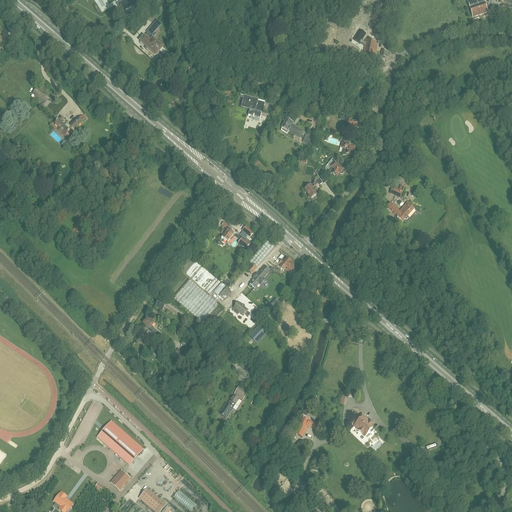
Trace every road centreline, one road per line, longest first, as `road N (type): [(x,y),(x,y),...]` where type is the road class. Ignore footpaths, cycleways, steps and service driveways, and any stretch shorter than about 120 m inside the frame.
road 1 (primary): [(224,193),(511,439)]
road 2 (primary): [(5,0),(224,193)]
road 3 (primary): [(234,181),(19,0)]
road 4 (primary): [(511,427),(305,244)]
road 5 (track): [(108,354),(220,197)]
road 6 (residential): [(374,116),(325,95),(188,74)]
road 7 (unclassified): [(0,500),(46,472),(108,354)]
road 8 (unclassified): [(374,116),(383,77),(412,47),(455,30),(511,27)]
road 9 (unclassified): [(305,244),(363,169),(374,116)]
